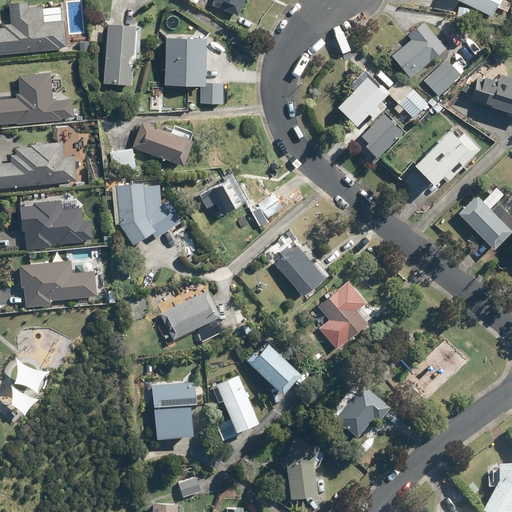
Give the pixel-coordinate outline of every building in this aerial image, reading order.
[(212,0),(211,5),(236,16),(242,0),(212,0)] [(456,0),(490,16),(497,0),(456,0)] [(2,28),(0,27),(0,53),(58,49),(58,47),(64,47),(62,21),(41,23),(40,6),(26,7),(26,2),(7,3),(9,24),(2,24),(2,28)] [(105,20),(102,80),(130,82),(133,22),(105,20)] [(411,40),(390,56),(409,78),(445,48),(423,22),(407,35),(411,40)] [(163,34),(163,82),(190,82),(190,34),(163,34)] [(87,41),(77,42),(78,54),(89,53),(87,41)] [(446,59),(423,79),(437,95),(460,75),(446,59)] [(14,97),(0,98),(0,123),(15,122),(15,124),(60,120),(60,118),(72,117),(70,99),(51,101),(48,72),(16,75),(18,93),(14,94),(14,97)] [(477,79),(471,100),(511,112),(511,78),(500,74),(496,85),(477,79)] [(366,78),(336,107),(355,127),(384,97),(366,78)] [(467,83),(461,92),(468,96),(473,88),(467,83)] [(412,89),(398,103),(413,118),(427,103),(412,89)] [(426,102),(432,107),(436,102),(430,97),(426,102)] [(432,108),(438,113),(443,107),(437,102),(432,108)] [(182,163),(190,138),(139,119),(130,144),(182,163)] [(461,166),(478,150),(462,133),(456,138),(448,131),(413,166),(432,185),(457,162),(461,166)] [(0,162),(0,187),(75,180),(73,155),(62,156),(60,141),(28,145),(28,146),(13,148),(13,155),(8,155),(9,162),(0,162)] [(131,147),(108,150),(112,171),(135,168),(131,147)] [(243,198),(229,173),(197,191),(205,206),(214,201),(219,211),(243,198)] [(140,179),(114,182),(118,222),(131,242),(154,227),(145,213),(140,179)] [(271,194),(257,204),(267,217),(281,207),(271,194)] [(476,196),(458,213),(492,249),(510,232),(476,196)] [(31,205),(17,206),(19,231),(23,231),(24,250),(50,247),(50,243),(56,242),(56,244),(81,241),(81,240),(90,239),(89,220),(81,221),(80,207),(59,209),(58,200),(31,202),(31,205)] [(323,273),(295,242),(273,262),(300,293),(323,273)] [(69,260),(17,265),(19,287),(22,287),(24,307),(49,305),(48,301),(95,296),(92,270),(70,273),(69,260)] [(336,285),(315,303),(345,338),(366,319),(336,285)] [(205,287),(158,312),(171,337),(218,312),(205,287)] [(231,310),(237,323),(245,319),(239,306),(231,310)] [(210,325),(203,328),(206,335),(213,332),(210,325)] [(243,358),(280,391),(298,371),(265,341),(255,352),(251,349),(243,358)] [(314,367),(311,371),(316,376),(320,372),(314,367)] [(237,373),(214,383),(233,428),(256,419),(237,373)] [(191,433),(187,401),(194,400),(192,379),(149,383),(154,436),(191,433)] [(359,383),(333,417),(357,434),(372,415),(376,418),(387,404),(359,383)] [(292,435),(284,456),(289,496),(315,493),(311,460),(317,445),(292,435)] [(497,482),(482,510),(485,511),(510,511),(511,510),(511,464),(497,465),(497,482)] [(195,475),(177,480),(182,496),(200,490),(195,475)] [(174,511),(174,502),(151,501),(151,511),(174,511)]
